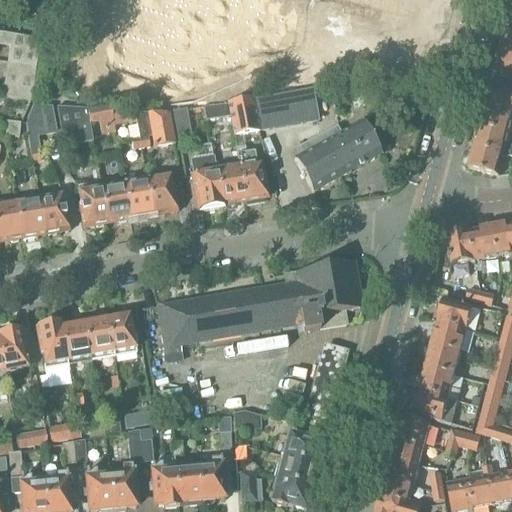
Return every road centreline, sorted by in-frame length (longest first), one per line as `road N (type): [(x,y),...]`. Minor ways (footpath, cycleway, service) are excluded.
road 1 (residential): [(0,292),(422,214)]
road 2 (tertiary): [(341,511),(422,214)]
road 3 (tertiary): [(422,214),(481,0)]
